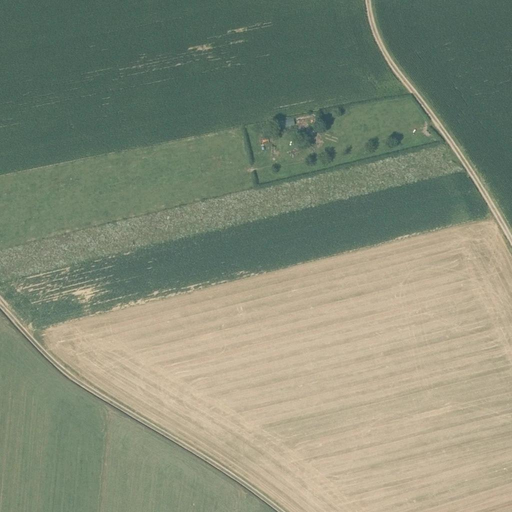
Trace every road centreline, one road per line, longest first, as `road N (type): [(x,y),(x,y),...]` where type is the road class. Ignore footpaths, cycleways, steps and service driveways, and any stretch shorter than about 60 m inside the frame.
road 1 (track): [(0,302),(61,366),(284,511)]
road 2 (track): [(511,243),(377,46),(367,0)]
